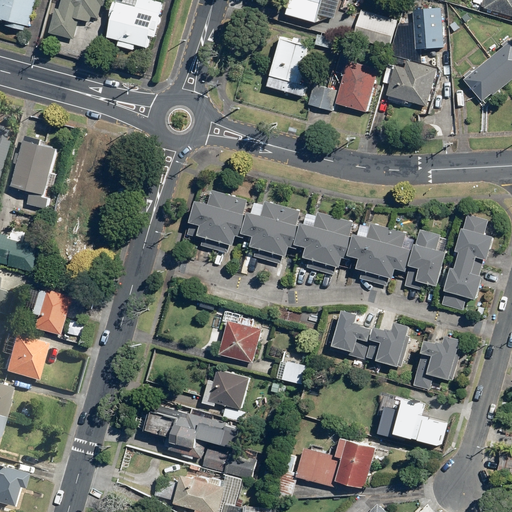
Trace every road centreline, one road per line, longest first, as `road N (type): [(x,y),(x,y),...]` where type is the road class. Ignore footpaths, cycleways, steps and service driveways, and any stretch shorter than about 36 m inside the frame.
road 1 (residential): [(151,219),(67,511)]
road 2 (tertiary): [(511,165),(398,170),(283,148)]
road 3 (residential): [(511,306),(460,485)]
